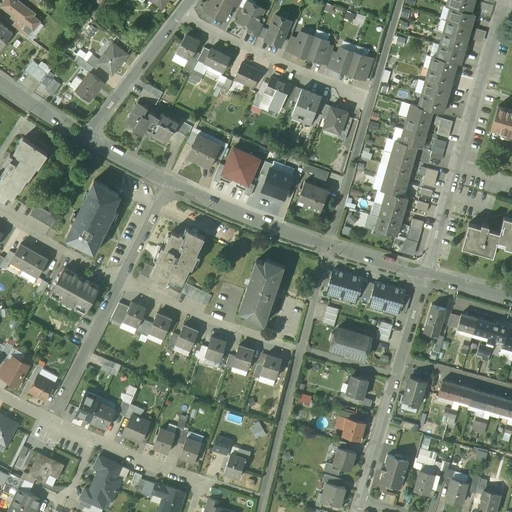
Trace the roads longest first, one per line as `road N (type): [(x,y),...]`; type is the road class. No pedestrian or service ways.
road 1 (residential): [(423,276),(503,7)]
road 2 (residential): [(171,183),(248,219),(423,276)]
road 3 (residential): [(181,12),(371,99)]
road 4 (residential): [(121,281),(204,320),(292,348)]
road 5 (residential): [(84,138),(181,12)]
road 6 (residential): [(121,281),(50,422)]
road 7 (residential): [(93,441),(202,481),(191,511)]
road 8 (residential): [(0,212),(121,281)]
road 9 (residential): [(394,377),(358,498)]
